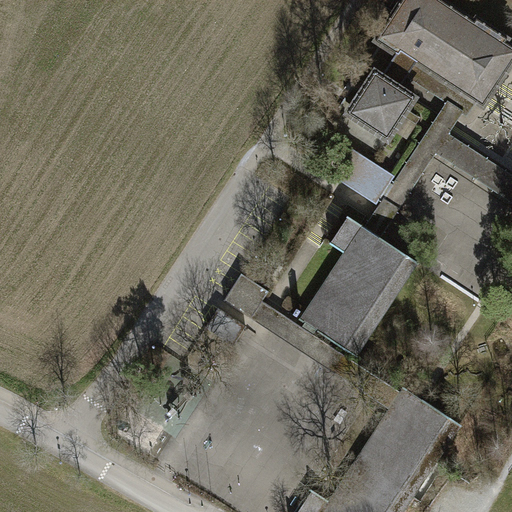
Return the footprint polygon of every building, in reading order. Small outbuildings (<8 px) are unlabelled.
[(475,22),(440,0),(403,0),(376,41),(397,54),(415,66),(416,64),(417,63),(484,106),(510,67),(511,63),(511,46),(505,43),(508,39),(477,19),(475,22)] [(415,66),(397,54),(382,76),(375,71),(348,114),(388,140),(416,98),(400,88),(407,77),(415,66)] [(373,247),(380,237),(436,154),(511,202),(511,174),(449,134),(463,114),(468,117),(476,104),(416,64),(415,66),(407,77),(446,103),(365,227),(366,228),(359,238),(373,247)] [(392,178),(350,152),(336,175),(345,181),(343,183),(376,203),(392,178)] [(365,227),(349,217),(331,245),(346,255),(308,314),(323,323),(318,331),(356,357),(418,262),(380,237),(373,247),(359,238),(366,228),(365,227)] [(251,318),(263,301),(269,291),(242,274),(224,300),(251,318)] [(403,393),(263,301),(251,318),(363,392),(391,411),(403,393)] [(233,345),(246,327),(219,309),(206,327),(233,345)] [(245,340),(219,380),(309,437),(335,398),(245,340)] [(406,388),(403,393),(391,411),(332,502),(311,488),(295,511),(402,511),(461,424),(406,388)]
